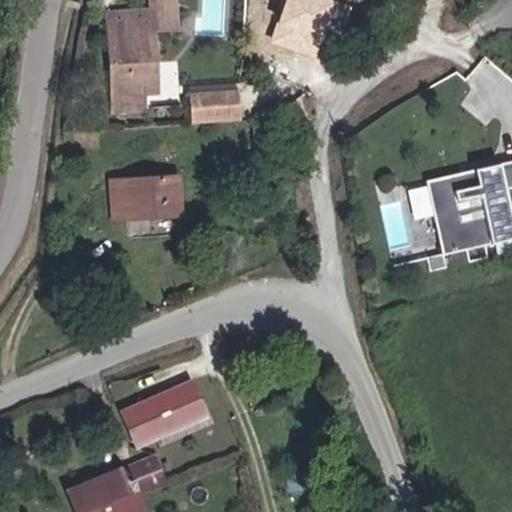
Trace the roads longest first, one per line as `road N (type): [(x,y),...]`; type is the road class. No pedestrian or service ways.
road 1 (unclassified): [(403,511),(352,355),(297,304),(210,314),(0,393)]
road 2 (residential): [(48,0),(12,228),(0,247)]
